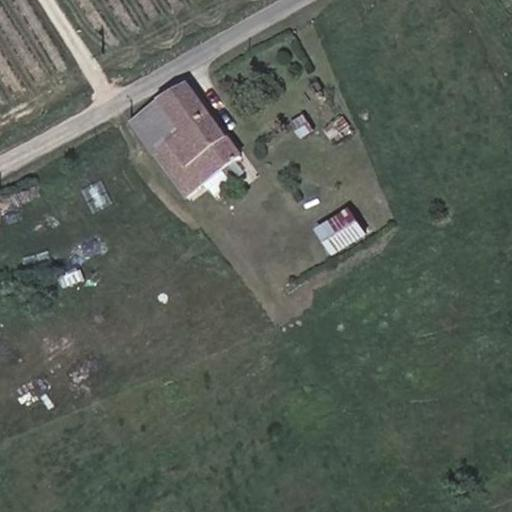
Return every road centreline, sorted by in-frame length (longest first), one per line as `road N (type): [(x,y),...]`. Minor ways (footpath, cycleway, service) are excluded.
road 1 (unclassified): [(304,0),(0,174)]
road 2 (track): [(123,108),(53,0)]
